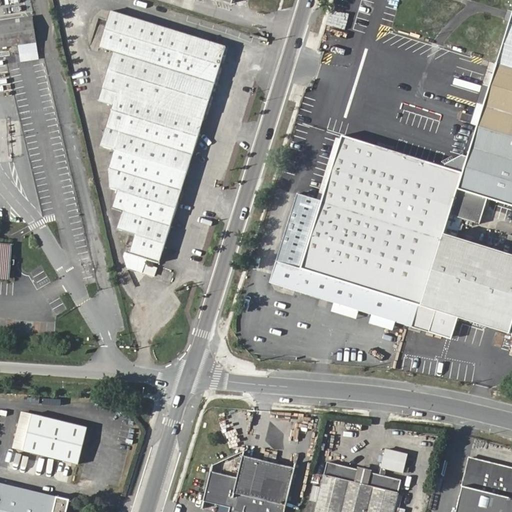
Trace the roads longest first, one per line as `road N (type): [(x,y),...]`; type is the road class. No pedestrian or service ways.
road 1 (tertiary): [(311,0),(194,379)]
road 2 (unclassified): [(194,379),(340,391),(511,421)]
road 3 (unknown): [(425,348),(460,357),(477,372),(443,511)]
road 4 (unclassified): [(0,366),(194,379)]
road 5 (tertiary): [(194,379),(153,511)]
road 6 (unknown): [(320,389),(312,330),(251,300)]
